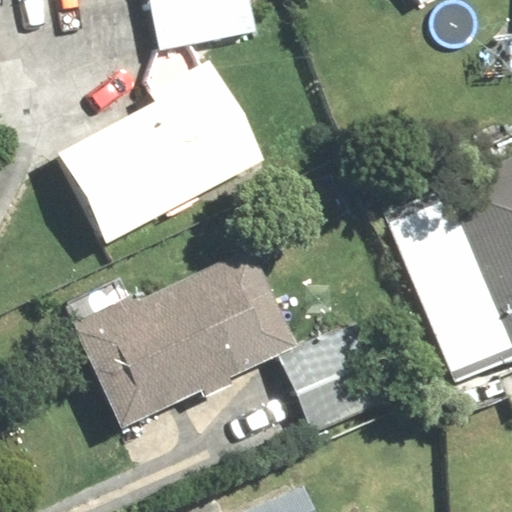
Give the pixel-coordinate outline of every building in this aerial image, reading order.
[(245,0),(127,0),(137,53),(252,31),(245,0)] [(393,0),(400,12),(419,0),(393,0)] [(193,63),(26,148),(77,246),(243,161),(193,63)] [(511,145),(423,183),(498,362),(511,356),(511,145)] [(230,244),(41,320),(89,437),(260,368),(288,438),(355,411),(320,325),(271,345),(230,244)] [(305,511),(291,481),(222,511),(305,511)]
